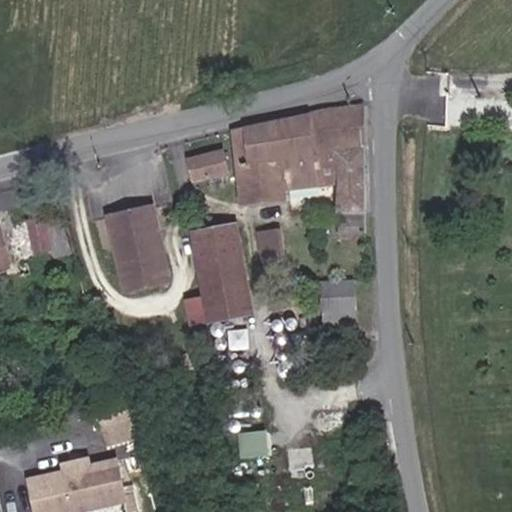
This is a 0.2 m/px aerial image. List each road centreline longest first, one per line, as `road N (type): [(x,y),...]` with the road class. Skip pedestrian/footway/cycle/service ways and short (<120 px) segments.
road 1 (unclassified): [(393,57),(409,457),(420,511)]
road 2 (unclassified): [(393,57),(0,158)]
